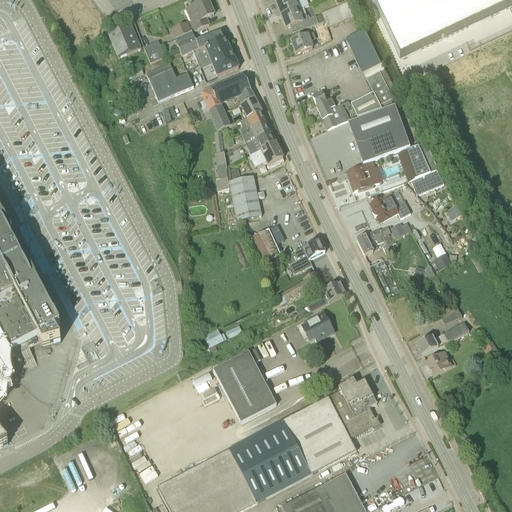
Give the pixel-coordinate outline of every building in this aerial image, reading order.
[(295,5),(301,3),(300,0),(287,0),(288,1),(276,5),(281,18),(298,11),(295,5)] [(511,0),(371,0),(400,61),(511,8),(511,0)] [(192,34),(200,31),(209,27),(206,20),(214,17),(207,2),(198,6),(185,11),(191,24),(189,25),(189,24),(170,32),(174,42),(175,42),(192,34)] [(344,6),(349,21),(357,18),(350,4),(344,6)] [(344,23),(349,21),(344,6),(338,8),(344,23)] [(338,25),(344,23),(338,8),(333,10),(338,25)] [(332,27),(338,25),(333,10),(327,12),(332,27)] [(306,15),(300,18),(298,11),(281,18),(286,30),(302,24),(304,31),(324,23),(322,16),(308,21),(306,15)] [(327,29),(332,27),(327,12),(321,14),(322,16),(324,23),(327,29)] [(118,61),(141,51),(131,25),(108,35),(118,61)] [(177,47),(186,43),(191,55),(193,54),(199,51),(200,53),(225,42),(221,34),(197,45),(192,34),(175,42),(179,53),(180,53),(177,47)] [(296,56),(313,49),(311,42),(316,41),(313,35),(291,43),(296,56)] [(225,42),(200,53),(199,51),(193,54),(198,66),(209,61),(230,52),(225,42)] [(151,65),(165,59),(159,43),(144,50),(151,65)] [(191,55),(186,43),(177,47),(180,53),(179,53),(182,59),(191,55)] [(209,61),(210,65),(217,80),(239,70),(230,52),(209,61)] [(170,66),(146,76),(158,105),(193,90),(187,76),(176,80),(170,66)] [(398,96),(385,72),(384,72),(381,66),(362,74),(373,95),(350,107),(357,120),(382,111),(380,108),(393,101),(392,99),(398,96)] [(196,76),(195,74),(203,71),(201,67),(189,71),(191,77),(196,76)] [(237,100),(241,107),(255,100),(243,79),(202,96),(211,119),(225,114),(222,107),(237,100)] [(336,128),(350,122),(342,106),(335,109),(331,102),(326,104),(322,95),(313,99),(327,132),(336,128)] [(246,121),(260,115),(263,114),(255,100),(241,107),(240,108),(246,121)] [(410,149),(395,108),(348,126),(363,167),(410,149)] [(169,110),(163,112),(166,124),(171,122),(169,114),(169,110)] [(225,114),(211,119),(217,134),(231,128),(225,114)] [(243,130),(240,131),(242,136),(265,125),(260,115),(246,121),(240,124),(243,130)] [(247,143),(248,146),(269,136),(265,125),(242,136),(245,143),(247,143)] [(224,156),(221,134),(215,135),(216,150),(217,157),(224,156)] [(247,146),(249,152),(252,157),(274,146),(269,136),(248,146),(247,146)] [(234,147),(232,140),(224,144),(223,144),(225,151),(229,149),(229,148),(234,147)] [(249,158),(250,159),(255,169),(266,163),(270,171),(281,166),(279,163),(283,161),(275,145),(274,146),(252,157),(249,158)] [(394,158),(405,186),(427,178),(414,151),(394,158)] [(363,192),(381,186),(373,166),(346,176),(353,195),(363,191),(363,192)] [(239,179),(238,170),(229,172),(231,180),(239,179)] [(444,187),(437,175),(412,186),(417,198),(423,195),(444,187)] [(261,218),(253,179),(229,184),(237,223),(261,218)] [(230,192),(228,180),(219,181),(216,182),(217,193),(230,192)] [(376,202),(373,203),(373,206),(370,207),(373,213),(372,216),(374,219),(377,219),(380,225),(398,216),(401,221),(410,216),(404,204),(398,207),(392,196),(379,202),(376,202)] [(461,218),(456,208),(446,214),(451,223),(461,218)] [(0,458),(13,452),(0,436),(0,394),(1,391),(2,389),(2,387),(3,384),(3,382),(1,362),(39,342),(43,350),(61,344),(55,334),(60,331),(59,328),(58,328),(55,324),(56,323),(54,320),(53,321),(45,305),(46,304),(44,301),(43,302),(35,286),(36,285),(34,282),(29,273),(30,272),(28,269),(26,270),(25,267),(26,266),(24,263),(23,263),(15,247),(16,247),(14,244),(13,244),(11,241),(13,240),(11,237),(10,237),(5,228),(6,227),(5,224),(3,225),(0,219),(0,458)] [(411,233),(406,226),(401,228),(400,226),(390,231),(394,240),(405,236),(411,233)] [(385,243),(383,238),(389,235),(386,228),(357,242),(364,258),(374,253),(370,245),(376,243),(378,246),(385,243)] [(262,268),(272,263),(281,259),(269,232),(260,236),(249,241),(262,268)] [(286,258),(294,276),(311,268),(309,262),(325,255),(319,243),(303,250),(286,258)] [(393,243),(382,248),(385,253),(395,248),(393,243)] [(479,245),(475,244),(470,243),(468,251),(477,253),(478,250),(479,245)] [(488,269),(480,255),(471,260),(480,274),(488,269)] [(433,263),(434,264),(439,274),(452,267),(446,256),(433,263)] [(425,272),(423,280),(424,284),(435,279),(434,277),(429,267),(428,266),(425,271),(425,272)] [(414,277),(423,280),(425,272),(425,271),(416,269),(414,277)] [(309,292),(308,289),(319,284),(314,275),(302,282),(303,284),(281,296),(286,306),(309,292)] [(311,314),(336,301),(345,297),(339,285),(322,293),(325,299),(308,308),(311,314)] [(447,297),(443,291),(439,293),(442,299),(447,297)] [(454,310),(452,306),(442,311),(444,315),(454,310)] [(440,317),(444,327),(461,319),(457,309),(440,317)] [(306,325),(302,328),(310,344),(332,332),(323,315),(305,325),(306,325)] [(421,360),(430,355),(469,334),(464,325),(434,341),(433,339),(415,349),(421,360)] [(229,333),(231,339),(244,334),(241,328),(229,333)] [(207,339),(212,349),(224,343),(219,333),(207,339)] [(292,333),(264,347),(268,357),(297,343),(292,333)] [(498,353),(492,343),(482,348),(488,359),(498,353)] [(241,426),(276,408),(248,354),(213,372),(241,426)] [(434,379),(452,369),(445,355),(426,365),(434,379)] [(311,477),(347,458),(356,454),(350,441),(354,439),(355,440),(356,438),(358,439),(358,437),(360,438),(360,436),(362,437),(362,435),(364,435),(365,434),(366,434),(367,433),(372,430),(374,431),(374,429),(378,427),(376,423),(377,422),(375,421),(369,410),(377,406),(365,383),(356,387),(353,382),(338,389),(340,393),(283,423),(157,488),(169,511),(244,511),(257,505),(257,506),(312,477),(311,477)] [(364,511),(346,476),(315,493),(282,510),(283,511),(364,511)]
